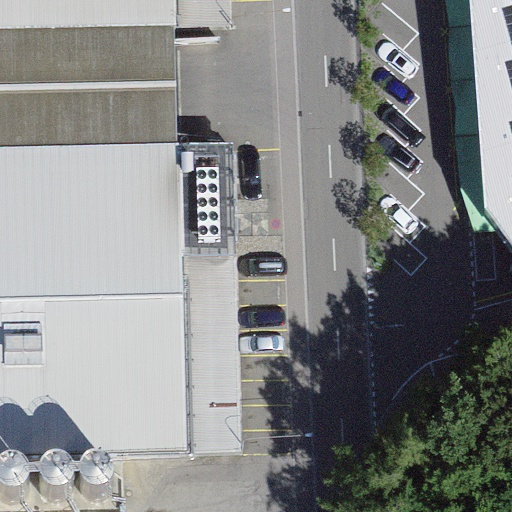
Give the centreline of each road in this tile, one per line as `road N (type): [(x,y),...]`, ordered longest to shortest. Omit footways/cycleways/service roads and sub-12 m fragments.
road 1 (unclassified): [(339,511),(319,0)]
road 2 (unknown): [(323,87),(0,99)]
